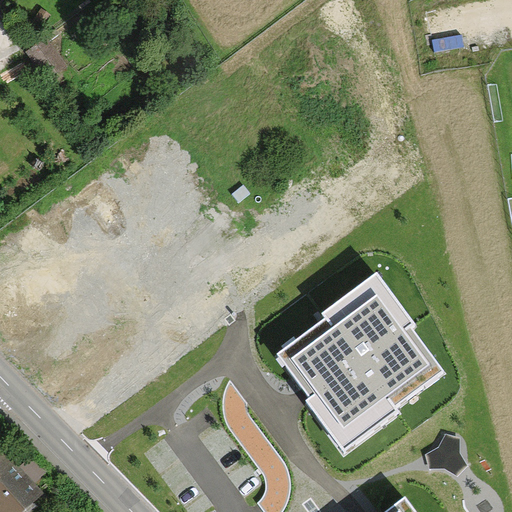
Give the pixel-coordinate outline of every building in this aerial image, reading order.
[(48,38),(26,54),(46,83),(68,67),(48,38)] [(91,316),(227,215),(169,137),(87,198),(83,192),(7,249),(25,273),(0,292),(0,328),(16,350),(81,302),(91,316)] [(393,407),(442,370),(409,326),(412,324),(376,276),(325,314),(328,318),(280,354),(313,398),(309,401),(345,448),(395,411),(393,407)] [(17,466),(0,446),(0,511),(29,511),(47,497),(36,484),(51,471),(34,451),(17,466)] [(413,511),(404,500),(388,511),(413,511)]
